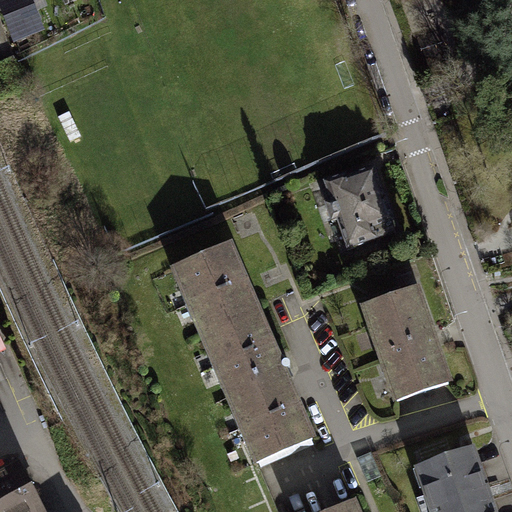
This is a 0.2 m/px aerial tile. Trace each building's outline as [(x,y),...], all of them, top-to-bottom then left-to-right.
[(37,0),(3,0),(14,35),(45,26),(37,0)] [(369,170),(327,183),(347,252),(390,239),(369,170)] [(222,233),(165,259),(256,461),(314,436),(222,233)] [(411,289),(360,304),(388,401),(439,386),(411,289)] [(498,511),(473,445),(410,469),(425,511),(498,511)] [(39,511),(14,462),(0,468),(0,511),(39,511)] [(352,511),(346,499),(316,511),(352,511)]
